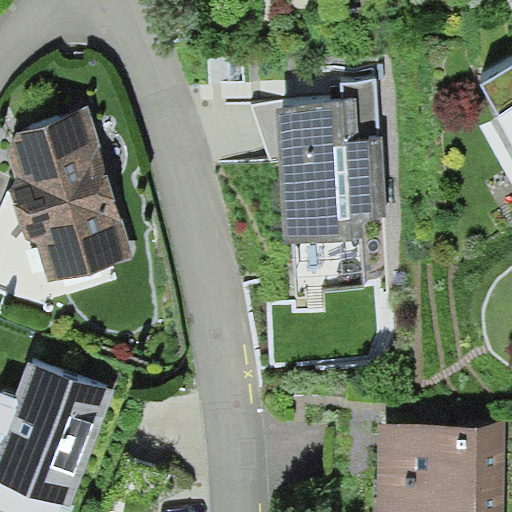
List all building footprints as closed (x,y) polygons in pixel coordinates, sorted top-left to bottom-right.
[(511,63),(487,75),(511,130),(511,63)] [(375,89),(271,99),(286,252),(390,242),(375,89)] [(95,113),(17,130),(48,274),(126,257),(95,113)] [(115,395),(35,363),(0,451),(0,477),(71,506),(115,395)] [(488,511),(488,421),(387,424),(385,511),(488,511)]
